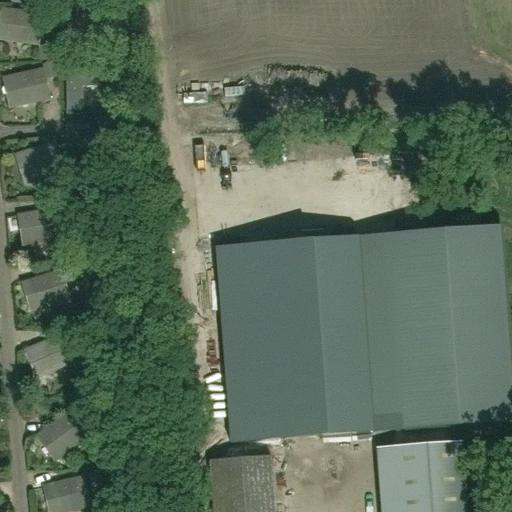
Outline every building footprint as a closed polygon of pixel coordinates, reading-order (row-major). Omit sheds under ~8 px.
[(100,32),(100,3),(69,4),(70,33),(100,32)] [(40,16),(10,12),(6,41),(36,45),(40,16)] [(48,99),(41,71),(11,78),(18,106),(48,99)] [(82,114),(81,87),(99,87),(99,73),(67,73),(67,114),(82,114)] [(62,172),(53,145),(23,154),(32,182),(62,172)] [(61,239),(56,210),(26,216),(31,244),(61,239)] [(511,434),(511,382),(500,239),(356,251),(372,446),(511,434)] [(68,301),(59,273),(30,282),(38,310),(68,301)] [(73,363),(61,337),(33,349),(44,375),(73,363)] [(85,438),(68,414),(43,432),(61,456),(85,438)] [(466,511),(461,443),(383,450),(388,511),(466,511)] [(273,511),(269,456),(210,460),(213,511),(273,511)] [(67,511),(88,507),(81,479),(51,486),(57,511),(67,511)]
